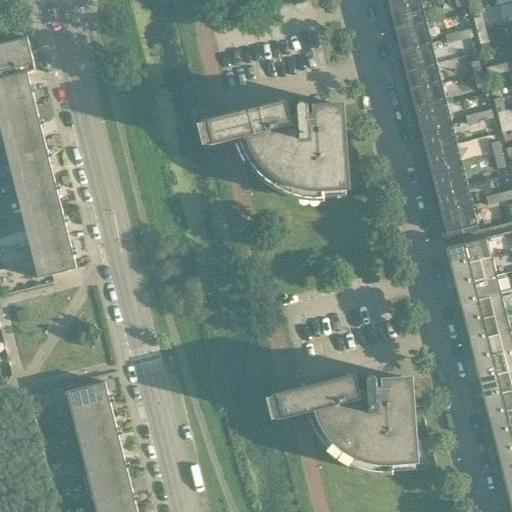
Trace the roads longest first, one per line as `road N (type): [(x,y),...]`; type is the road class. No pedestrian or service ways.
road 1 (tertiary): [(189,511),(57,0)]
road 2 (residential): [(480,511),(353,0)]
road 3 (unknown): [(435,333),(305,371)]
